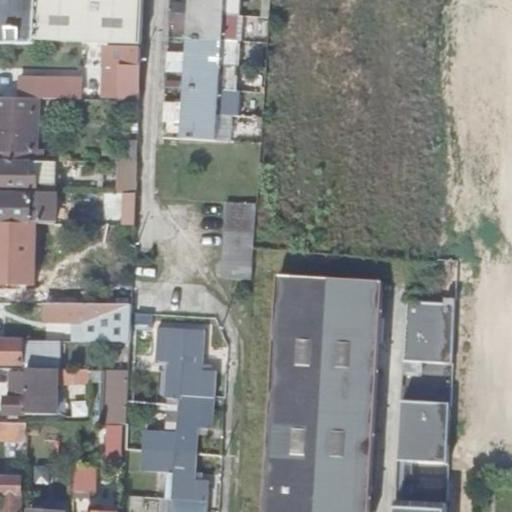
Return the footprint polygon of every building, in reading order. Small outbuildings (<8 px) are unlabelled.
[(39,40),(144,45),(146,0),(0,0),(0,43),(39,45),(39,40)] [(220,113),(234,115),(241,115),(243,91),(238,91),(240,66),(242,41),(238,41),(225,40),(226,15),(240,16),(241,16),(242,0),(193,0),(193,2),(173,1),(172,12),(172,22),(192,23),(191,38),(190,53),(170,52),(169,61),(169,70),(189,71),(188,87),(187,102),(167,101),(166,111),(166,120),(186,121),(185,137),(218,139),(220,113)] [(358,0),(357,54),(411,55),(412,30),(385,30),(385,0),(358,0)] [(491,0),(422,0),(420,184),(472,185),(474,35),(491,35),(491,0)] [(225,40),(238,41),(240,16),(226,15),(225,40)] [(109,48),(108,98),(140,99),(142,49),(109,48)] [(84,85),(62,85),(62,97),(83,97),(84,85)] [(0,160),(34,161),(44,161),(44,150),(37,150),(37,99),(0,97),(0,160)] [(220,113),(218,139),(233,140),(234,115),(220,113)] [(341,195),(343,159),(277,156),(276,192),(341,195)] [(33,185),(34,161),(0,160),(0,191),(39,192),(39,185),(33,185)] [(0,222),(33,223),(33,208),(40,208),(40,198),(33,195),(0,194),(0,222)] [(257,249),(259,204),(230,202),(225,277),(255,279),(257,249)] [(447,221),(446,205),(425,206),(426,221),(447,221)] [(71,224),(33,223),(0,222),(0,260),(15,261),(15,241),(34,241),(55,241),(55,248),(71,248),(71,224)] [(15,241),(15,261),(34,261),(34,241),(15,241)] [(282,274),(266,511),(370,511),(385,281),(282,274)] [(406,360),(455,362),(457,302),(409,300),(406,360)] [(123,340),(132,341),(134,305),(49,304),(49,321),(93,322),(93,317),(113,318),(113,313),(125,313),(123,340)] [(218,372),(204,371),(206,331),(170,329),(168,364),(183,365),(179,433),(148,431),(145,471),(176,473),(174,511),(209,511),(211,480),(197,479),(200,427),(214,428),(218,372)] [(0,363),(23,364),(33,364),(33,368),(59,369),(61,369),(61,342),(0,341),(0,363)] [(121,370),(131,370),(132,344),(123,343),(121,370)] [(59,398),(59,369),(33,368),(28,368),(28,374),(12,374),(12,399),(6,399),(6,414),(14,414),(14,419),(20,419),(20,414),(43,414),(44,398),(59,398)] [(92,369),(76,369),(75,382),(92,382),(92,369)] [(129,423),(131,370),(121,370),(103,369),(102,423),(129,423)] [(44,398),(43,414),(59,414),(59,398),(44,398)] [(400,459),(451,461),(454,402),(404,400),(400,459)] [(0,434),(28,435),(28,422),(0,421),(0,434)] [(40,422),(29,422),(29,454),(40,454),(40,422)] [(77,465),(76,488),(97,489),(98,465),(77,465)] [(22,511),(23,478),(0,477),(0,494),(5,494),(4,511),(22,511)] [(397,511),(449,511),(449,502),(398,500),(397,511)]
